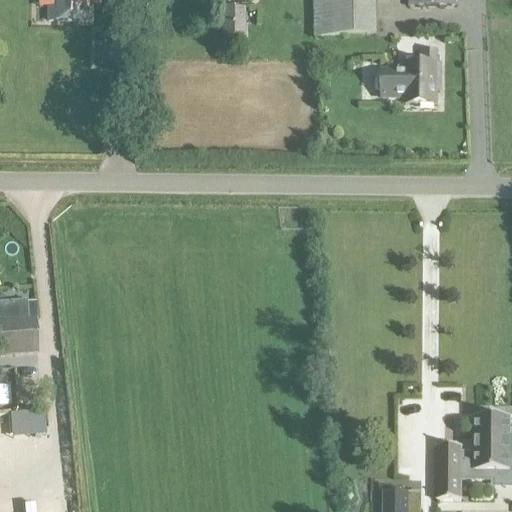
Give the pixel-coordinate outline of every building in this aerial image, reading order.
[(99,0),(48,0),(48,22),(90,23),(90,7),(99,7),(99,0)] [(313,0),(315,40),(378,39),(377,0),(313,0)] [(457,0),(409,0),(409,10),(458,9),(457,0)] [(246,10),(221,10),(221,41),(245,42),(246,10)] [(390,42),(405,42),(405,26),(391,26),(390,42)] [(83,68),(84,41),(54,40),(53,66),(83,68)] [(380,102),(404,103),(404,107),(436,108),(436,84),(440,84),(441,68),(437,68),(438,54),(423,54),(423,68),(405,67),(405,72),(380,71),(380,102)] [(93,108),(98,90),(84,86),(79,105),(93,108)] [(35,322),(0,324),(0,357),(37,355),(35,322)] [(404,445),(437,444),(435,396),(403,397),(404,445)] [(461,456),(461,449),(437,449),(437,503),(461,503),(461,483),(493,483),(494,483),(494,474),(509,474),(509,457),(511,456),(511,438),(510,438),(510,420),(476,420),(475,456),(461,456)] [(419,511),(420,509),(408,509),(408,495),(384,495),(383,511),(419,511)]
